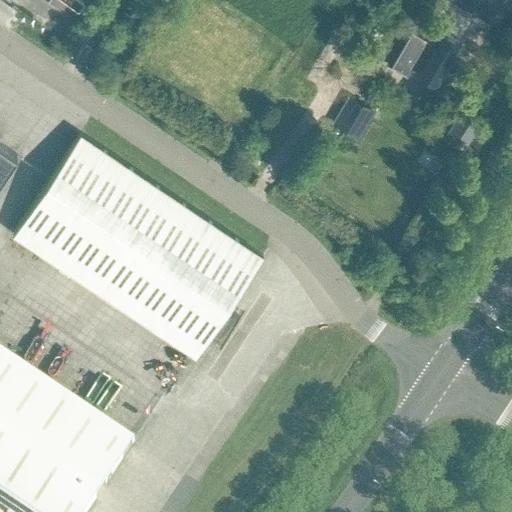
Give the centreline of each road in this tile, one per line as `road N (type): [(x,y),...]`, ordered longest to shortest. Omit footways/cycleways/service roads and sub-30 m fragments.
road 1 (unclassified): [(346,305),(306,248),(65,81)]
road 2 (unclassified): [(143,511),(280,312),(346,305)]
road 3 (secondary): [(347,511),(441,374)]
road 4 (unknown): [(0,294),(134,383)]
road 5 (secondary): [(441,374),(511,268)]
road 6 (unknown): [(65,81),(0,187)]
